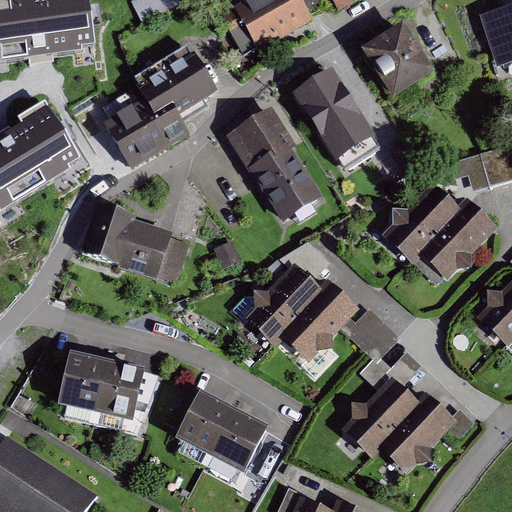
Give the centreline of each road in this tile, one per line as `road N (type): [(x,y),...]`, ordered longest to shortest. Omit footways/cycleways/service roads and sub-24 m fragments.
road 1 (residential): [(407,0),(261,79),(188,149),(89,207),(23,310)]
road 2 (residential): [(294,413),(168,348),(23,310)]
